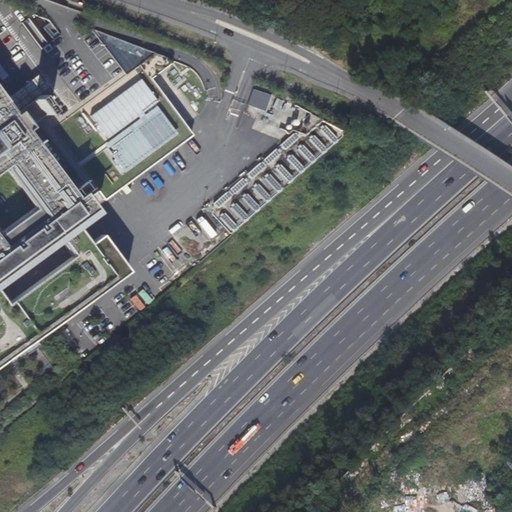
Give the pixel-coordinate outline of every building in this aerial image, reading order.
[(34,41),(40,37),(30,19),(23,22),(34,41)] [(45,52),(62,41),(50,23),(44,27),(53,40),(42,48),(45,52)] [(102,198),(191,137),(155,85),(148,83),(149,76),(176,58),(116,42),(116,45),(107,51),(122,71),(133,71),(135,73),(141,75),(142,112),(133,112),(130,126),(129,109),(127,106),(124,116),(118,107),(118,121),(115,124),(113,130),(100,139),(99,145),(92,143),(70,144),(70,151),(79,150),(83,155),(73,156),(102,198)] [(36,75),(1,101),(11,114),(37,95),(46,88),(36,75)] [(253,90),(247,106),(264,112),(270,96),(253,90)] [(0,366),(127,272),(100,235),(89,243),(76,226),(94,213),(79,193),(73,198),(67,190),(22,130),(49,111),(37,95),(11,114),(1,101),(0,99),(0,366)] [(301,138),(295,131),(207,208),(228,232),(336,138),(321,121),(301,138)] [(67,190),(73,198),(79,193),(86,188),(80,180),(67,190)] [(157,239),(144,250),(168,279),(181,268),(157,239)] [(156,290),(168,281),(163,275),(151,283),(156,290)] [(130,299),(138,310),(143,307),(135,296),(130,299)] [(122,306),(131,317),(135,313),(126,302),(122,306)]
